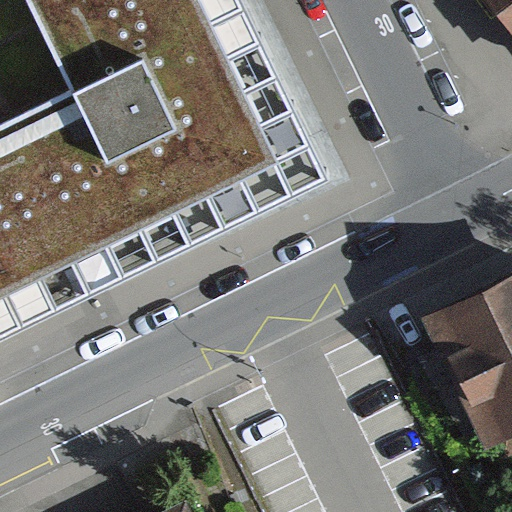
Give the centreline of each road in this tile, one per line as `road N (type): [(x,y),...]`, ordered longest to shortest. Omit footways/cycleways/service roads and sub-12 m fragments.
road 1 (residential): [(463,225),(0,443)]
road 2 (residential): [(463,225),(349,0)]
